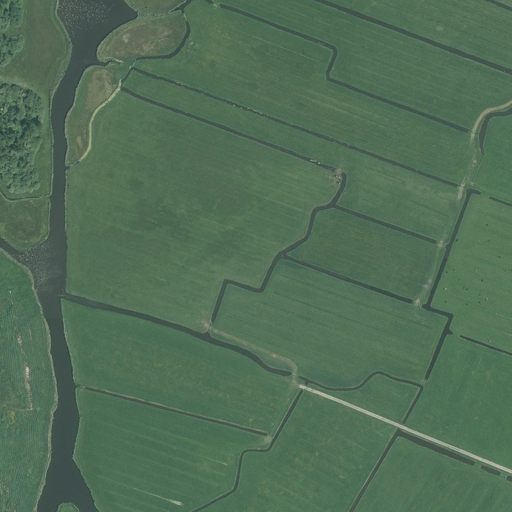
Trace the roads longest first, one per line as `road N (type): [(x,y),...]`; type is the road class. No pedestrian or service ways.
road 1 (track): [(203,326),(288,358),(298,386),(511,472)]
road 2 (track): [(416,306),(472,167),(476,124),(511,101)]
